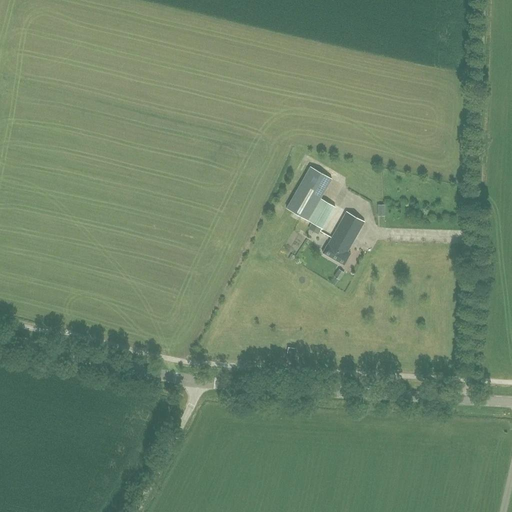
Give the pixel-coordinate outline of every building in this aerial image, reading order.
[(308,220),(320,199),(332,179),(310,166),(286,208),(308,220)] [(335,207),(320,199),(308,220),(322,229),(335,207)] [(322,253),(343,265),(349,254),(347,253),(364,222),(345,212),(327,245),(327,244),(322,253)] [(339,280),(344,272),(339,269),(334,277),(339,280)] [(287,358),(294,359),(296,349),(288,348),(287,358)]
